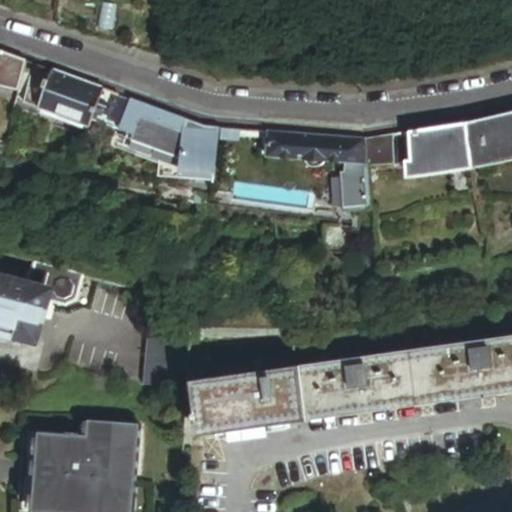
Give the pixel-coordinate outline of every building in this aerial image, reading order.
[(0,51),(0,85),(21,93),(28,62),(0,51)] [(107,90),(55,71),(52,80),(48,79),(46,86),(49,87),(42,107),(95,125),(97,119),(107,90)] [(185,117),(107,90),(97,119),(138,134),(136,138),(188,156),(189,170),(216,172),(217,163),(221,127),(185,117)] [(511,112),(480,121),(472,122),(480,161),(503,156),(511,154),(511,112)] [(480,161),(472,122),(415,131),(419,158),(420,170),(480,161)] [(350,136),(272,130),(270,157),(308,160),(309,162),(311,164),(314,166),(317,167),(322,167),(324,167),(328,164),(330,161),(348,163),(350,136)] [(397,134),(370,138),(371,165),(371,166),(400,162),(397,134)] [(370,138),(350,136),(348,163),(371,165),(370,138)] [(480,161),(481,166),(499,163),(511,160),(511,154),(503,156),(480,161)] [(455,170),(475,168),(481,166),(480,161),(420,170),(421,172),(421,175),(455,170)] [(458,192),(478,189),(475,168),(455,170),(458,192)] [(374,209),(372,175),(355,176),(358,209),(360,209),(374,209)] [(358,209),(355,176),(343,176),(346,207),(358,209)] [(353,226),(329,226),(329,247),(334,252),(347,252),(353,245),(353,226)] [(51,291),(45,316),(53,317),(57,303),(68,306),(79,301),(85,279),(34,266),(33,269),(32,269),(31,272),(29,272),(27,277),(29,278),(28,282),(29,282),(29,285),(51,291)] [(38,340),(45,316),(51,291),(29,285),(0,277),(0,331),(22,337),(22,336),(38,340)] [(149,326),(144,384),(173,387),(177,328),(149,326)] [(511,337),(299,367),(307,422),(309,422),(308,415),(338,411),(391,404),(461,393),(511,386),(511,337)] [(290,424),(307,422),(299,367),(194,382),(201,437),(220,434),(260,428),(260,422),(271,420),(272,426),(290,424)] [(462,400),(461,393),(391,404),(392,411),(462,400)] [(338,418),(338,411),(308,415),(309,422),(338,418)] [(291,430),(290,424),(272,426),(271,420),(260,422),(260,428),(220,434),(221,441),(291,430)] [(88,436),(40,432),(33,511),(135,511),(142,425),(89,421),(88,436)]
